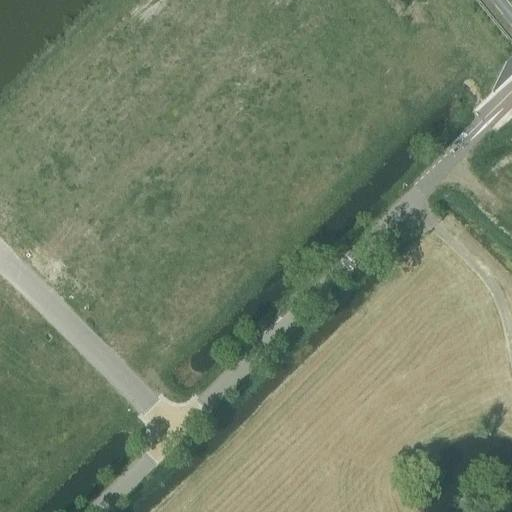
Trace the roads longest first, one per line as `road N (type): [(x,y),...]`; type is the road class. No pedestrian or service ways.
road 1 (unclassified): [(176,432),(447,163)]
road 2 (unclassified): [(176,432),(0,257)]
